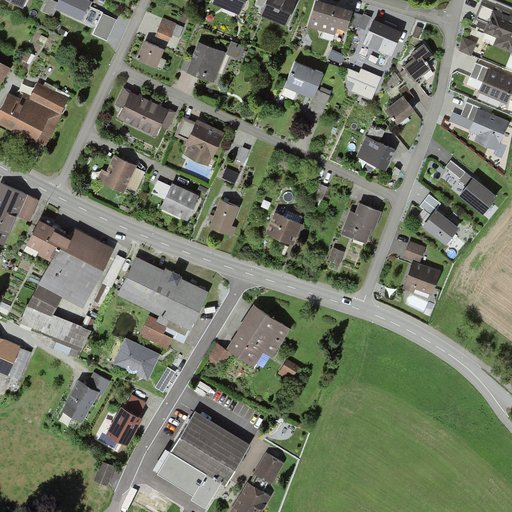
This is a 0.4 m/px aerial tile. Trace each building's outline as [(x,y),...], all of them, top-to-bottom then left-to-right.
[(52,0),(46,0),(41,11),(53,16),(56,9),(81,21),(88,7),(91,1),(88,0),(58,0),(57,2),(52,0)] [(244,0),(212,0),(212,2),(239,13),(244,0)] [(286,24),(296,0),(265,0),(264,5),(260,14),(286,24)] [(345,29),(352,7),(328,0),(315,0),(307,26),(335,34),(337,26),(345,29)] [(511,50),(511,15),(481,3),(476,15),(488,20),(483,30),(496,35),(493,42),(511,50)] [(350,24),(358,26),(365,29),(372,15),(364,12),(363,14),(354,11),(350,24)] [(117,19),(103,13),(93,34),(107,40),(117,19)] [(364,40),(392,51),(402,28),(392,24),(374,16),(364,40)] [(183,25),(163,17),(154,40),(167,45),(171,33),(179,36),(183,25)] [(423,27),(416,24),(413,34),(419,37),(423,27)] [(476,41),(462,35),(459,48),(471,54),(476,41)] [(164,46),(146,39),(138,57),(162,67),(166,58),(160,56),(164,46)] [(226,50),(198,39),(186,70),(200,75),(216,82),(227,52),(239,56),(244,44),(230,39),(226,50)] [(400,72),(407,81),(406,83),(410,88),(418,82),(415,77),(431,64),(427,59),(434,54),(424,41),(410,52),(414,56),(404,64),(407,67),(400,72)] [(24,48),(15,65),(27,71),(35,54),(24,48)] [(334,48),(330,57),(343,63),(347,53),(334,48)] [(309,108),(322,113),(330,93),(317,88),(325,69),(296,57),(285,84),(314,96),(309,108)] [(0,86),(11,69),(0,61),(0,86)] [(506,102),(511,88),(511,80),(499,74),(487,69),(488,67),(476,62),(470,75),(482,80),(477,89),(506,102)] [(348,67),(347,71),(349,79),(355,81),(352,89),(372,98),(382,75),(361,66),(359,72),(348,67)] [(60,110),(67,96),(37,80),(28,99),(9,90),(0,107),(0,119),(15,127),(13,132),(33,143),(35,138),(46,143),(62,111),(60,110)] [(410,88),(406,83),(398,88),(402,94),(403,92),(409,100),(415,95),(410,88)] [(136,124),(150,96),(140,92),(139,94),(124,86),(116,103),(123,106),(118,116),(136,124)] [(409,100),(403,92),(402,94),(386,106),(398,121),(415,107),(409,100)] [(150,96),(136,124),(155,134),(160,123),(168,127),(175,110),(159,103),(160,101),(150,96)] [(498,147),(510,119),(467,100),(461,112),(453,109),(448,119),(477,131),(475,137),(498,147)] [(210,163),(224,130),(209,123),(196,117),(194,122),(184,118),(177,134),(188,139),(183,152),(210,163)] [(387,168),(396,147),(380,140),(385,129),(371,123),(357,155),(387,168)] [(251,149),(243,145),(237,158),(245,162),(251,149)] [(135,165),(136,163),(132,161),(115,153),(107,170),(101,168),(97,179),(124,191),(126,185),(136,189),(145,170),(135,165)] [(459,192),(484,211),(498,193),(474,174),(472,175),(452,159),(446,166),(467,182),(459,192)] [(226,167),(222,176),(235,182),(239,173),(226,167)] [(188,218),(199,193),(172,180),(170,184),(159,179),(153,192),(164,197),(160,205),(188,218)] [(328,187),(315,181),(308,196),(322,202),(328,187)] [(30,218),(39,198),(25,192),(1,182),(0,185),(0,240),(4,242),(17,212),(30,218)] [(423,223),(446,241),(459,224),(437,207),(441,202),(430,193),(421,204),(425,207),(418,216),(424,221),(423,223)] [(238,204),(221,198),(211,225),(234,234),(237,225),(232,223),(238,204)] [(371,227),(374,228),(381,209),(359,200),(355,211),(350,209),(342,230),(366,240),(371,227)] [(293,241),(301,220),(275,209),(267,230),(293,241)] [(83,304),(114,246),(75,224),(70,233),(40,216),(23,250),(35,256),(38,251),(51,257),(18,323),(56,340),(53,346),(81,357),(92,328),(54,312),(62,294),(83,304)] [(420,261),(426,245),(409,239),(402,257),(412,261),(402,287),(413,291),(415,287),(431,293),(441,269),(420,261)] [(345,250),(333,246),(328,259),(340,264),(345,250)] [(125,257),(117,253),(95,299),(102,302),(125,257)] [(172,335),(184,341),(210,288),(183,275),(184,271),(171,264),(170,267),(165,265),(164,267),(136,254),(118,291),(160,311),(158,317),(157,319),(166,324),(162,331),(172,335)] [(272,355),(292,325),(254,301),(236,328),(238,329),(237,330),(227,345),(255,363),(264,349),(272,355)] [(149,313),(140,334),(167,346),(172,335),(162,331),(166,324),(157,319),(158,317),(149,313)] [(125,336),(113,361),(150,379),(162,353),(144,345),(125,336)] [(0,370),(20,379),(32,351),(0,337),(0,370)] [(288,356),(279,371),(291,379),(294,375),(299,379),(306,368),(288,356)] [(94,371),(88,381),(79,376),(73,387),(61,408),(83,420),(99,392),(102,394),(111,380),(94,371)] [(130,404),(144,411),(149,399),(135,393),(130,404)] [(106,429),(128,441),(137,426),(143,415),(122,402),(106,429)] [(170,448),(224,482),(249,442),(196,408),(170,448)] [(254,472),(272,482),(285,461),(266,450),(254,472)] [(116,464),(101,458),(94,478),(109,483),(116,464)] [(231,510),(234,511),(260,511),(271,493),(248,480),(239,495),(231,510)]
